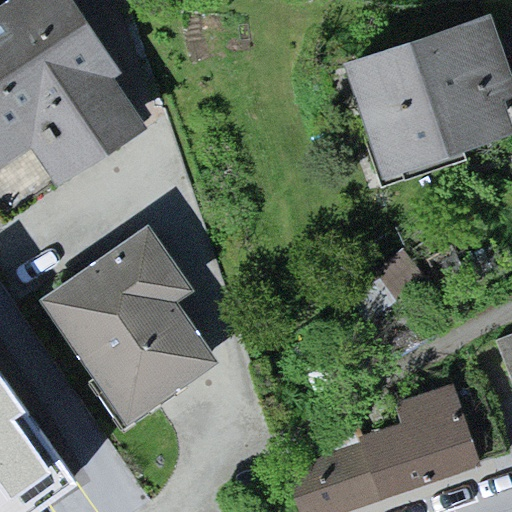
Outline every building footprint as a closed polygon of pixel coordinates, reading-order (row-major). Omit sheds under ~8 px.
[(159,123),(79,0),(6,0),(0,4),(0,167),(39,142),(65,183),(159,123)] [(511,42),(498,2),(349,52),(393,180),(511,139),(511,42)] [(193,290),(146,226),(38,300),(126,427),(215,361),(177,303),(193,290)] [(511,326),(494,336),(511,381),(511,326)] [(0,445),(26,425),(0,392),(0,445)] [(475,453),(455,394),(377,420),(390,433),(294,464),(309,507),(475,453)]
